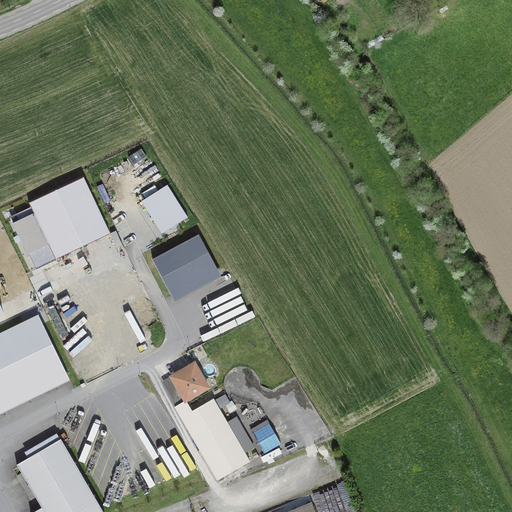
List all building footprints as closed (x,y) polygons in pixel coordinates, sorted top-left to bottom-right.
[(57,260),(110,236),(84,181),(31,205),(57,260)] [(162,232),(187,217),(167,186),(143,202),(162,232)] [(176,300),(220,276),(198,236),(154,260),(176,300)] [(0,410),(63,380),(33,317),(0,332),(0,410)] [(186,400),(208,387),(195,363),(172,376),(186,400)] [(249,461),(214,399),(182,417),(218,479),(249,461)] [(101,511),(61,441),(19,465),(44,508),(37,511),(101,511)]
